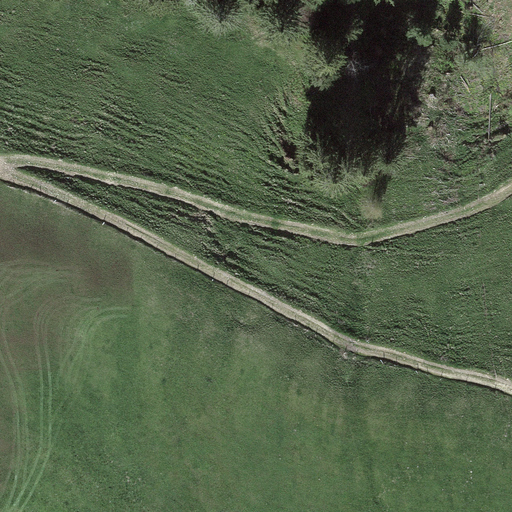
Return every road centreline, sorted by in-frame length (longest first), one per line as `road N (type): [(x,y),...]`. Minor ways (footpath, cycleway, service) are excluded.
road 1 (track): [(4,169),(326,330),(511,389)]
road 2 (track): [(4,169),(22,160),(49,163),(358,239),(458,214),(511,188)]
